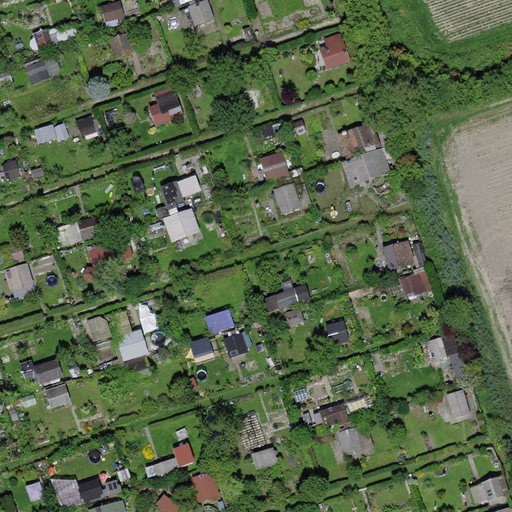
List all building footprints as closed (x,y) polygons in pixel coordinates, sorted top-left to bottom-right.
[(44,52),(57,47),(49,30),(36,36),(44,52)] [(350,64),(346,38),(324,42),(329,68),(350,64)] [(52,79),(50,74),(61,69),(56,58),(30,69),(37,85),(52,79)] [(158,91),(162,105),(153,108),(158,126),(187,118),(177,85),(158,91)] [(342,135),(349,157),(382,146),(375,124),(342,135)] [(352,185),(394,177),(389,151),(347,159),(352,185)] [(270,183),(294,177),(287,152),(263,158),(270,183)] [(187,197),(205,192),(201,177),(165,185),(172,210),(190,206),(187,197)] [(307,181),(278,191),(286,214),(315,204),(307,181)] [(196,208),(167,217),(175,243),(205,234),(196,208)] [(393,271),(418,264),(411,241),(386,248),(393,271)] [(112,242),(92,251),(101,272),(122,263),(112,242)] [(7,272),(15,292),(39,284),(32,263),(7,272)] [(407,297),(435,291),(431,273),(403,279),(407,297)] [(299,290),(267,297),(270,312),(302,306),(299,290)] [(211,318),(215,332),(237,325),(233,311),(211,318)] [(146,329),(120,336),(127,361),(153,354),(146,329)] [(44,388),(67,380),(59,357),(37,365),(44,388)] [(49,389),(53,408),(74,403),(69,384),(49,389)] [(347,406),(325,412),(329,426),(351,420),(347,406)] [(341,435),(351,457),(369,449),(359,426),(341,435)] [(202,446),(179,449),(180,467),(204,464),(202,446)] [(201,502),(223,499),(219,475),(197,478),(201,502)] [(479,504),(511,496),(506,477),(474,485),(479,504)] [(131,511),(127,499),(91,510),(91,511),(131,511)]
